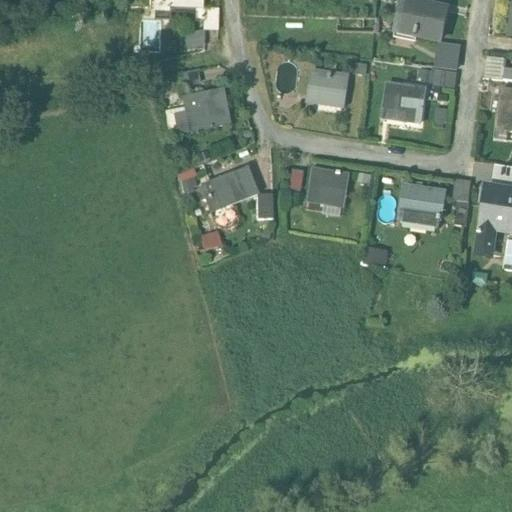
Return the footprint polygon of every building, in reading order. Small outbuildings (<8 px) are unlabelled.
[(200,0),(153,0),(153,10),(200,12),(200,0)] [(401,3),(395,33),(403,34),(409,4),(401,3)] [(446,12),(409,4),(403,34),(413,37),(412,37),(439,43),(446,12)] [(218,11),(203,11),(202,32),(217,32),(218,11)] [(379,20),(337,19),(337,34),(379,35),(379,20)] [(160,22),(139,21),(137,54),(159,55),(160,22)] [(185,33),(186,49),(205,49),(205,33),(185,33)] [(511,70),(504,70),(503,82),(511,82),(511,70)] [(346,79),(312,75),(308,103),(342,108),(346,79)] [(181,77),(160,82),(162,93),(184,88),(181,77)] [(424,91),(388,85),(384,110),(388,111),(386,121),(419,126),(424,91)] [(511,93),(501,92),(495,132),(511,133),(511,93)] [(222,98),(207,101),(206,96),(182,101),(184,111),(188,134),(228,126),(222,98)] [(184,111),(164,114),(169,138),(188,134),(184,111)] [(511,169),(495,167),(492,190),(511,193),(511,169)] [(301,190),(303,171),(292,170),(290,189),(301,190)] [(193,171),(178,175),(183,194),(198,190),(193,171)] [(246,171),(208,186),(213,197),(214,199),(219,197),(224,210),(256,197),(246,172),(246,171)] [(337,177),(313,174),(308,202),(342,207),(346,179),(340,178),(340,175),(337,175),(337,177)] [(470,198),(471,182),(458,181),(457,197),(470,198)] [(444,194),(405,188),(401,213),(415,215),(414,215),(440,218),(444,194)] [(511,193),(492,190),(487,189),(480,235),(478,234),(478,237),(480,238),(477,255),(492,257),(493,245),(492,245),(494,232),(510,235),(511,218),(511,193)] [(219,197),(214,199),(213,197),(204,200),(210,215),(224,210),(219,197)] [(256,197),(256,222),(272,221),(271,197),(256,197)] [(466,223),(468,204),(460,203),(457,222),(466,223)] [(204,252),(222,247),(218,232),(200,237),(204,252)] [(370,249),(368,264),(388,267),(390,252),(370,249)]
